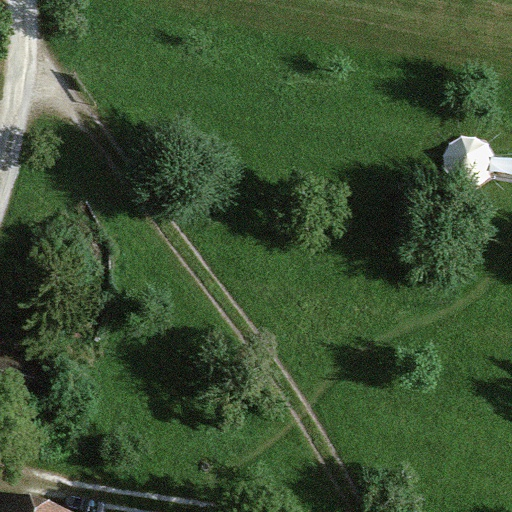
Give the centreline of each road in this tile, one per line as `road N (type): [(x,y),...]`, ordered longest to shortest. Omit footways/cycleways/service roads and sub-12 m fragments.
road 1 (track): [(17,0),(29,45),(359,511)]
road 2 (track): [(162,511),(0,482)]
road 3 (track): [(0,189),(29,45)]
